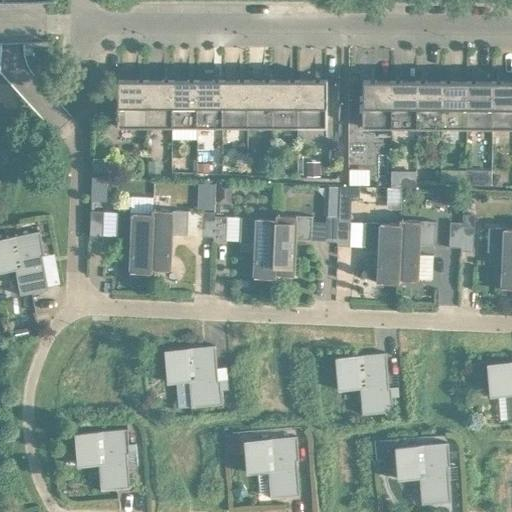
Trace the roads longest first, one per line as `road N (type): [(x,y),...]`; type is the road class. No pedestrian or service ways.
road 1 (residential): [(71,297),(511,321)]
road 2 (residential): [(511,26),(84,26)]
